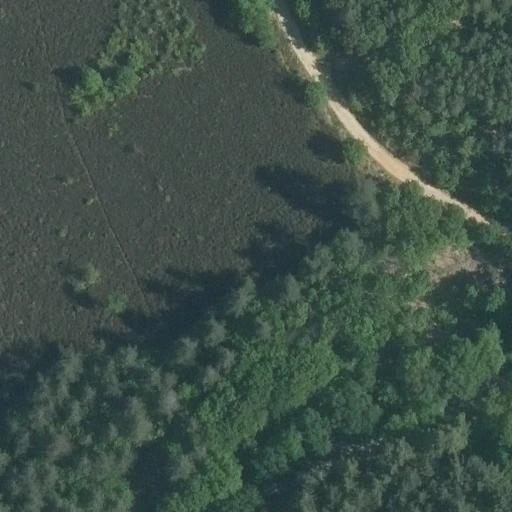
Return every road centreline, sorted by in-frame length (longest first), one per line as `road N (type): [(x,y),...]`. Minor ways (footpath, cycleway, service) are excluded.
road 1 (track): [(511,238),(407,180),(353,125),(276,0)]
road 2 (tertiary): [(249,511),(511,384)]
